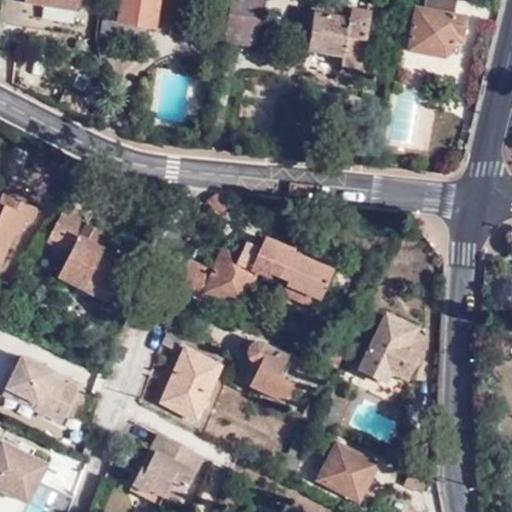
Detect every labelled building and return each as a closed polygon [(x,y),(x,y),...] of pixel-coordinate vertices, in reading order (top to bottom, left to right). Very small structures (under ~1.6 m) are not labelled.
[(23,0),(23,2),(79,11),(80,0),(23,0)] [(99,36),(115,38),(118,21),(151,27),(154,27),(157,0),(120,0),(119,10),(102,7),(99,36)] [(229,0),(224,43),(258,47),(263,0),(229,0)] [(406,51),(441,56),(449,50),(452,33),(460,35),(463,17),(451,15),(453,0),(421,0),(420,9),(414,8),(406,51)] [(361,70),(370,12),(317,5),(316,17),(309,16),(307,29),(313,29),(311,50),(345,56),(344,68),(361,70)] [(118,21),(115,38),(149,44),(151,27),(118,21)] [(34,221),(39,209),(2,193),(0,197),(0,265),(14,233),(20,234),(26,218),(34,221)] [(108,302),(127,263),(98,248),(106,233),(89,225),(93,218),(76,209),(72,216),(65,213),(48,243),(72,255),(60,276),(108,302)] [(189,261),(179,291),(201,301),(205,293),(245,308),(256,280),(264,276),(285,285),(320,299),(332,270),(293,254),(295,249),(274,241),(272,246),(263,249),(249,243),(245,251),(226,244),(214,271),(189,261)] [(320,299),(285,285),(281,295),(316,310),(320,299)] [(408,379),(427,337),(415,331),(415,328),(387,314),(359,368),(387,381),(392,372),(408,379)] [(166,331),(162,342),(179,351),(184,339),(166,331)] [(279,376),(289,354),(263,342),(256,341),(252,343),(248,347),(247,352),(248,359),(251,362),(259,366),(251,384),(284,401),(293,383),(279,376)] [(323,361),(337,368),(344,354),(329,348),(323,361)] [(197,419),(221,366),(185,349),(160,402),(197,419)] [(22,358),(7,390),(40,404),(36,411),(65,424),(81,390),(55,379),(57,374),(22,358)] [(40,404),(7,390),(4,396),(36,411),(40,404)] [(334,400),(322,425),(338,432),(349,406),(334,400)] [(288,447),(279,470),(287,474),(295,478),(310,430),(298,426),(291,448),(288,447)] [(149,467),(144,464),(133,484),(150,493),(154,488),(167,495),(181,503),(205,456),(159,433),(151,448),(157,451),(149,467)] [(359,500),(377,464),(335,443),(318,479),(359,500)] [(0,492),(29,506),(47,470),(2,446),(0,450),(0,492)] [(151,448),(144,464),(149,467),(157,451),(151,448)] [(422,491),(429,477),(413,469),(406,482),(422,491)] [(150,493),(133,484),(131,490),(161,505),(167,495),(154,488),(150,493)] [(64,511),(70,492),(40,485),(33,511),(64,511)]
